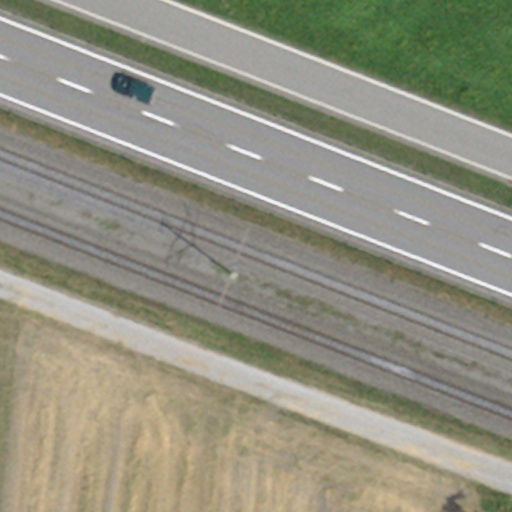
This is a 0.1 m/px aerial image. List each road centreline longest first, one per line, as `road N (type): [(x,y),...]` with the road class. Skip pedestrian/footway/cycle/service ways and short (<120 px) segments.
road 1 (track): [(511,486),(0,267)]
road 2 (primary): [(511,246),(0,47)]
road 3 (unclassified): [(511,155),(112,0)]
